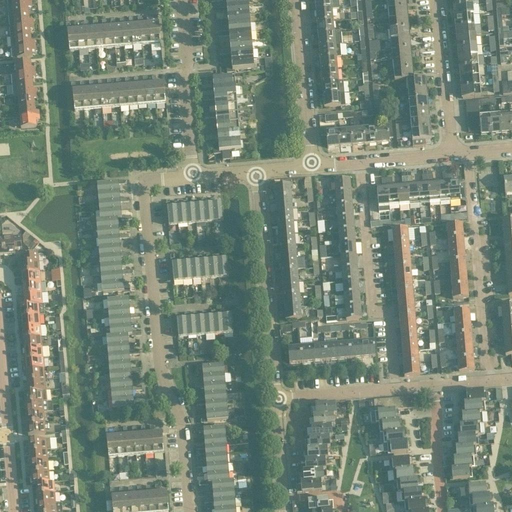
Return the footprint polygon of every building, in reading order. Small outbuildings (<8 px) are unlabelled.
[(224,0),(225,0),(226,8),(248,6),(247,0),(223,0),(224,0)] [(314,0),(315,12),(332,10),(331,0),(314,0)] [(392,0),(387,0),(388,11),(407,9),(406,0),(392,0)] [(7,7),(8,18),(29,16),(28,10),(32,9),(32,4),(7,7)] [(216,21),(227,20),(227,17),(249,15),(248,6),(226,8),(227,15),(216,16),(216,21)] [(454,8),(454,18),(474,16),(473,6),(454,8)] [(388,11),(389,21),(408,19),(407,9),(388,11)] [(315,12),(316,24),(333,22),(332,10),(315,12)] [(227,20),(228,26),(250,24),(249,15),(227,17),(227,20)] [(8,18),(9,28),(34,26),(33,21),(29,22),(29,16),(8,18)] [(454,18),(455,28),(474,26),(474,16),(454,18)] [(149,25),(151,46),(161,45),(159,24),(151,25),(151,17),(146,17),(147,25),(149,25)] [(140,25),(142,46),(151,46),(149,25),(147,25),(142,25),(142,18),(137,18),(138,25),(140,25)] [(131,26),(133,47),(142,46),(140,25),(138,25),(138,26),(134,26),(133,19),(129,19),(129,26),(131,26)] [(389,21),(390,31),(409,30),(408,19),(389,21)] [(114,28),(117,49),(125,48),(123,27),(120,27),(116,27),(115,20),(110,21),(111,28),(114,28)] [(123,27),(125,48),(133,47),(131,26),(129,26),(124,27),(124,20),(119,20),(120,27),(123,27)] [(104,29),(107,49),(117,49),(114,28),(111,28),(106,29),(106,21),(102,21),(102,29),(104,29)] [(96,29),(98,50),(107,49),(104,29),(102,29),(97,29),(97,22),(92,22),(93,29),(96,29)] [(316,24),(317,36),(334,34),(333,22),(316,24)] [(77,31),(80,52),(89,51),(87,30),(84,30),(80,31),(79,23),(75,24),(75,31),(77,31)] [(87,30),(89,51),(98,50),(96,29),(93,29),(89,30),(88,23),(84,23),(84,30),(87,30)] [(70,53),(80,52),(77,31),(75,31),(71,32),(70,24),(66,25),(66,33),(68,32),(70,53)] [(218,39),(229,38),(229,35),(251,33),(250,24),(228,26),(228,32),(217,33),(218,39)] [(9,28),(10,39),(30,37),(30,31),(34,31),(34,26),(9,28)] [(455,28),(456,38),(475,37),(474,26),(455,28)] [(410,40),(409,30),(390,31),(378,32),(378,40),(390,39),(391,41),(410,40)] [(229,38),(229,44),(252,42),(251,33),(229,35),(229,38)] [(317,36),(319,48),(335,47),(334,34),(317,36)] [(11,50),(16,49),(16,50),(35,48),(35,43),(31,43),(30,37),(10,39),(11,50)] [(456,38),(457,49),(476,47),(475,37),(456,38)] [(410,40),(391,41),(392,51),(411,50),(410,40)] [(219,56),(230,55),(230,53),(253,51),(252,42),(229,44),(230,50),(219,51),(219,56)] [(320,60),(336,59),(341,58),(340,46),(335,47),(319,48),(320,60)] [(457,49),(458,59),(477,57),(476,47),(457,49)] [(16,49),(11,50),(12,61),(17,61),(33,59),(32,58),(32,53),(36,52),(35,48),(16,50),(16,49)] [(392,51),(393,62),(412,60),(411,50),(392,51)] [(230,55),(231,62),(253,60),(253,51),(230,53),(230,55)] [(458,59),(459,69),(478,67),(477,57),(458,59)] [(320,60),(321,72),(337,71),(336,59),(320,60)] [(254,70),(253,60),(231,62),(231,69),(226,69),(227,74),(234,74),(234,71),(254,70)] [(393,62),(393,72),(413,70),(412,60),(393,62)] [(16,65),(16,76),(36,74),(36,70),(32,70),(31,63),(16,65)] [(459,69),(460,79),(479,77),(478,67),(459,69)] [(394,83),(406,81),(414,80),(413,70),(393,72),(394,83)] [(321,72),(322,84),(338,83),(337,71),(321,72)] [(16,76),(11,76),(12,87),(17,86),(33,85),(33,79),(37,79),(36,74),(16,76)] [(155,84),(157,105),(166,105),(164,84),(157,84),(156,77),(152,77),(152,84),(155,84)] [(460,79),(461,89),(480,87),(479,77),(460,79)] [(146,85),(148,106),(157,105),(155,84),(152,84),(148,85),(147,78),(143,78),(143,85),(146,85)] [(213,84),(213,90),(235,88),(235,78),(215,80),(215,78),(206,79),(207,84),(213,84)] [(128,86),(131,108),(140,107),(137,85),(134,86),(130,86),(129,79),(125,79),(125,86),(128,86)] [(137,85),(140,107),(148,106),(146,85),(143,85),(139,86),(138,79),(134,79),(134,86),(137,85)] [(406,81),(407,90),(426,89),(425,79),(414,80),(406,81)] [(119,87),(121,108),(131,108),(128,86),(125,86),(125,87),(121,87),(120,80),(116,80),(116,87),(119,87)] [(110,88),(112,109),(121,108),(119,87),(116,87),(112,88),(111,81),(107,81),(107,88),(110,88)] [(92,89),(94,111),(103,110),(101,89),(99,89),(94,89),(93,82),(89,83),(90,90),(92,89)] [(101,89),(103,110),(112,109),(110,88),(107,88),(103,88),(102,82),(98,82),(99,89),(101,89)] [(322,84),(323,96),(344,94),(343,82),(338,83),(322,84)] [(83,90),(84,112),(94,111),(92,89),(90,90),(85,90),(84,83),(80,84),(81,90),(83,90)] [(73,92),(75,112),(75,113),(84,112),(83,90),(81,90),(76,91),(75,84),(71,84),(72,92),(73,92)] [(17,86),(12,87),(13,98),(18,97),(38,96),(37,91),(34,91),(33,85),(17,86)] [(461,89),(462,100),(481,98),(480,87),(461,89)] [(214,96),(208,96),(208,102),(214,101),(214,100),(214,99),(236,97),(235,88),(213,90),(214,96)] [(407,90),(408,101),(412,100),(427,99),(426,89),(407,90)] [(324,109),(340,107),(340,108),(345,107),(344,94),(323,96),(324,109)] [(18,97),(19,108),(34,107),(34,101),(38,100),(38,96),(18,97)] [(214,101),(215,108),(237,106),(236,97),(214,99),(214,100),(214,101)] [(408,101),(409,111),(428,109),(427,99),(412,100),(408,101)] [(215,115),(210,115),(210,120),(216,120),(216,117),(238,115),(237,106),(215,108),(215,115)] [(19,108),(20,119),(39,117),(39,113),(35,113),(34,107),(19,108)] [(409,111),(410,121),(429,119),(428,109),(409,111)] [(216,120),(216,126),(239,124),(238,115),(216,117),(216,120)] [(489,116),(491,135),(501,134),(499,115),(489,116)] [(499,115),(501,134),(511,133),(510,115),(499,115)] [(338,123),(338,121),(338,116),(325,117),(325,124),(338,123)] [(480,133),(480,136),(491,135),(489,116),(479,117),(479,120),(480,126),(480,133)] [(20,119),(21,131),(36,129),(36,122),(40,122),(39,117),(20,119)] [(410,121),(411,131),(430,130),(430,129),(429,119),(410,121)] [(375,128),(377,145),(389,144),(389,140),(393,139),(391,123),(387,123),(387,127),(375,128)] [(217,132),(211,133),(212,138),(217,137),(217,134),(239,133),(239,124),(216,126),(217,132)] [(363,129),(365,146),(377,145),(375,128),(363,129)] [(351,130),(352,147),(365,146),(363,129),(351,130)] [(339,131),(340,148),(352,147),(351,130),(339,131)] [(431,141),(430,130),(411,131),(412,148),(423,147),(423,141),(431,141)] [(328,149),(340,148),(339,131),(326,132),(328,149)] [(218,137),(218,144),(240,142),(239,133),(217,134),(217,137),(218,137)] [(241,151),(240,142),(218,144),(219,150),(213,150),(213,156),(221,155),(221,153),(222,153),(223,161),(231,160),(230,152),(241,151)] [(418,186),(419,205),(429,204),(427,173),(427,172),(422,173),(423,176),(422,177),(422,184),(423,184),(423,186),(418,186)] [(427,173),(429,204),(440,204),(438,184),(432,185),(432,183),(433,183),(432,173),(427,173)] [(407,178),(409,206),(419,205),(418,186),(412,187),(412,184),(413,184),(412,177),(411,177),(411,174),(407,174),(407,178)] [(438,184),(440,204),(450,203),(447,174),(442,175),(442,182),(443,182),(443,184),(438,184)] [(447,174),(450,203),(460,202),(465,204),(465,205),(466,204),(464,184),(459,184),(458,183),(453,183),(453,181),(454,181),(453,174),(447,174)] [(397,188),(399,207),(409,206),(407,178),(401,178),(402,185),(403,188),(397,188)] [(378,209),(379,209),(379,213),(389,213),(389,208),(387,179),(381,180),(381,187),(382,187),(382,190),(377,190),(378,209)] [(387,179),(389,208),(399,207),(397,188),(392,189),(392,186),(393,186),(392,179),(387,179)] [(274,187),(275,200),(291,198),(290,186),(289,180),(281,181),(281,183),(276,183),(277,187),(274,187)] [(97,185),(98,194),(119,192),(119,186),(125,185),(124,181),(118,182),(118,183),(97,185)] [(334,198),(335,198),(350,196),(349,181),(333,183),(334,193),(326,193),(327,198),(334,198)] [(98,194),(99,203),(120,201),(120,199),(119,192),(98,194)] [(336,210),(351,208),(350,196),(335,198),(335,205),(327,206),(328,211),(336,210)] [(275,200),(276,212),(292,211),(291,198),(275,200)] [(99,203),(100,212),(121,210),(120,204),(125,203),(125,199),(120,199),(120,201),(99,203)] [(204,206),(206,224),(215,223),(213,205),(211,205),(206,206),(206,200),(202,201),(202,206),(204,206)] [(213,205),(215,223),(223,222),(222,204),(215,205),(215,200),(211,200),(211,205),(213,205)] [(178,208),(179,226),(188,225),(186,207),(184,207),(184,208),(179,208),(179,202),(175,203),(175,208),(178,208)] [(186,207),(188,225),(197,225),(195,207),(193,207),(188,207),(188,202),(184,202),(184,207),(186,207)] [(195,207),(197,225),(206,224),(204,206),(202,206),(197,206),(197,202),(193,202),(193,207),(195,207)] [(169,227),(179,226),(178,208),(175,208),(170,209),(169,203),(165,204),(166,209),(167,209),(169,227)] [(329,223),(337,223),(352,221),(351,208),(336,210),(336,217),(328,218),(329,223)] [(100,212),(101,221),(118,219),(118,220),(121,220),(121,222),(127,221),(126,217),(122,217),(121,210),(100,212)] [(276,212),(277,224),(293,223),(292,211),(276,212)] [(413,217),(410,217),(410,226),(416,226),(421,225),(421,221),(415,221),(414,221),(413,217)] [(96,221),(97,231),(119,229),(118,220),(118,219),(101,221),(96,221)] [(511,220),(502,221),(503,234),(511,233),(511,220)] [(330,236),(338,235),(353,234),(352,221),(337,223),(337,230),(330,231),(330,236)] [(277,224),(278,237),(294,236),(293,223),(277,224)] [(446,227),(447,238),(463,237),(462,225),(446,227)] [(97,231),(98,240),(120,238),(119,236),(119,229),(97,231)] [(391,232),(392,243),(409,243),(408,230),(391,232)] [(511,233),(503,234),(504,246),(511,245),(511,233)] [(331,248),(339,247),(354,246),(353,234),(338,235),(339,243),(331,243),(331,248)] [(98,240),(99,249),(120,247),(120,240),(125,240),(124,235),(119,236),(120,238),(98,240)] [(278,237),(279,249),(295,248),(294,236),(278,237)] [(28,249),(32,244),(35,241),(30,237),(23,245),(28,249)] [(447,238),(448,250),(464,249),(463,237),(447,238)] [(3,240),(4,257),(15,256),(14,252),(21,251),(20,238),(3,240)] [(392,243),(394,256),(410,255),(409,243),(392,243)] [(332,261),(340,261),(356,259),(354,246),(339,247),(339,256),(332,256),(332,261)] [(99,249),(100,258),(121,256),(121,254),(120,247),(99,249)] [(279,249),(280,261),(296,259),(295,248),(279,249)] [(448,250),(449,263),(465,262),(464,249),(448,250)] [(100,258),(100,267),(122,265),(121,258),(126,258),(126,254),(121,254),(121,256),(100,258)] [(21,264),(22,275),(39,273),(38,255),(25,256),(26,263),(21,264)] [(394,256),(395,269),(411,268),(410,255),(394,256)] [(209,261),(210,280),(220,279),(218,261),(216,261),(211,261),(210,256),(207,257),(207,261),(209,261)] [(218,261),(220,279),(228,278),(227,260),(220,261),(219,256),(216,256),(216,261),(218,261)] [(200,262),(202,281),(210,280),(209,261),(207,261),(202,262),(201,257),(198,257),(198,262),(197,262),(200,262)] [(182,264),(184,282),(193,281),(192,263),(189,263),(184,264),(184,258),(179,259),(180,264),(182,264)] [(192,263),(193,281),(202,281),(200,262),(197,262),(193,263),(192,258),(189,258),(189,263),(192,263)] [(280,261),(281,273),(297,272),(296,259),(280,261)] [(321,273),(323,272),(328,272),(328,273),(333,272),(333,274),(341,273),(357,271),(356,259),(340,261),(341,268),(333,269),(333,268),(328,268),(328,266),(326,266),(326,260),(320,260),(321,266),(321,273)] [(174,283),(184,282),(182,264),(180,264),(175,265),(174,260),(170,260),(171,265),(172,265),(174,283)] [(449,263),(450,276),(466,275),(465,262),(449,263)] [(100,267),(101,276),(123,274),(123,272),(122,265),(100,267)] [(395,269),(396,280),(412,278),(411,268),(395,269)] [(101,276),(102,285),(124,283),(123,277),(128,276),(127,271),(123,272),(123,274),(101,276)] [(342,281),(334,281),(334,286),(358,284),(357,271),(341,273),(342,281)] [(281,273),(282,285),(298,284),(297,272),(281,273)] [(22,275),(23,286),(40,284),(39,273),(22,275)] [(450,276),(451,288),(467,287),(466,275),(450,276)] [(396,280),(397,293),(413,291),(412,278),(396,280)] [(103,294),(117,293),(118,297),(124,296),(124,294),(130,294),(130,290),(124,290),(124,283),(102,285),(103,294)] [(23,286),(24,296),(41,295),(40,284),(23,286)] [(282,285),(283,298),(299,296),(298,284),(282,285)] [(358,284),(334,286),(335,294),(335,299),(343,298),(359,297),(358,284)] [(452,301),(460,300),(468,300),(467,287),(451,288),(452,301)] [(397,293),(398,304),(414,303),(413,291),(397,293)] [(20,307),(20,308),(42,306),(41,295),(24,296),(25,307),(20,307)] [(283,298),(284,310),(300,308),(299,296),(283,298)] [(107,301),(108,311),(129,309),(129,302),(135,302),(134,297),(128,298),(128,299),(107,301)] [(344,306),(336,307),(337,311),(344,311),(344,310),(360,308),(359,297),(343,298),(344,306)] [(398,304),(399,318),(415,316),(414,303),(398,304)] [(511,305),(501,306),(502,319),(511,318),(511,305)] [(20,308),(21,319),(39,317),(38,307),(42,306),(20,308)] [(284,310),(285,322),(301,320),(300,308),(284,310)] [(345,318),(337,319),(337,324),(338,324),(346,323),(346,321),(361,320),(360,308),(344,310),(345,318)] [(108,311),(109,320),(130,318),(130,316),(129,309),(108,311)] [(222,317),(224,335),(233,334),(232,316),(224,316),(224,311),(220,312),(221,317),(222,317)] [(453,312),(454,324),(470,323),(469,311),(453,312)] [(214,317),(215,335),(224,335),(222,317),(221,317),(215,317),(215,312),(211,313),(212,317),(214,317)] [(205,318),(206,336),(215,335),(214,317),(212,317),(207,318),(206,313),(202,313),(203,318),(205,318)] [(186,320),(188,338),(197,337),(196,319),(194,319),(188,319),(188,314),(184,315),(185,320),(186,320)] [(196,319),(197,337),(206,336),(205,318),(203,318),(198,319),(197,314),(193,314),(194,319),(196,319)] [(109,320),(110,329),(131,327),(130,320),(135,320),(135,315),(130,316),(130,318),(109,320)] [(178,338),(188,338),(186,320),(185,320),(180,320),(179,315),(175,315),(176,321),(177,321),(178,338)] [(399,318),(400,329),(416,328),(415,316),(399,318)] [(21,319),(22,329),(40,328),(39,317),(21,319)] [(511,318),(502,319),(503,331),(511,330),(511,318)] [(454,324),(455,337),(471,336),(470,323),(454,324)] [(110,329),(111,337),(128,335),(128,336),(131,336),(132,338),(136,337),(136,334),(132,334),(131,327),(110,329)] [(22,329),(23,340),(41,338),(40,328),(22,329)] [(400,329),(401,341),(417,340),(416,328),(400,329)] [(511,330),(503,331),(504,344),(511,343),(511,330)] [(107,337),(107,347),(129,345),(128,336),(128,335),(111,337),(107,337)] [(455,337),(456,349),(472,348),(471,336),(455,337)] [(23,340),(24,351),(42,349),(41,338),(23,340)] [(401,341),(402,353),(418,352),(417,340),(401,341)] [(363,342),(364,358),(375,357),(374,341),(363,342)] [(351,343),(353,359),(364,358),(363,342),(351,343)] [(339,345),(340,360),(353,359),(351,343),(339,345)] [(107,347),(108,356),(129,354),(130,356),(134,356),(134,351),(129,352),(129,345),(107,347)] [(326,346),(328,362),(340,360),(339,345),(326,346)] [(313,347),(315,363),(328,362),(326,346),(313,347)] [(301,348),(302,364),(315,363),(313,347),(301,348)] [(289,365),(302,364),(301,348),(288,349),(289,365)] [(456,349),(457,361),(473,360),(472,348),(456,349)] [(24,351),(25,361),(43,360),(49,359),(48,349),(42,349),(24,351)] [(402,353),(403,365),(419,364),(418,352),(402,353)] [(108,356),(109,365),(130,363),(130,356),(129,354),(108,356)] [(25,361),(26,372),(44,371),(43,360),(25,361)] [(474,372),(473,360),(457,361),(458,374),(474,372)] [(109,365),(110,374),(131,372),(131,375),(136,374),(135,369),(131,370),(130,363),(109,365)] [(420,376),(419,364),(403,365),(404,377),(420,376)] [(202,370),(203,378),(225,376),(224,366),(203,367),(203,366),(196,366),(197,371),(202,370)] [(26,372),(27,383),(45,381),(44,371),(26,372)] [(110,374),(111,383),(132,381),(131,375),(131,372),(110,374)] [(203,378),(203,384),(203,386),(225,385),(225,376),(203,378)] [(27,383),(28,393),(28,394),(46,392),(45,381),(27,383)] [(111,383),(111,392),(132,390),(133,393),(137,392),(137,387),(132,388),(132,381),(111,383)] [(204,388),(204,395),(226,394),(225,385),(203,386),(203,384),(199,384),(199,389),(204,388)] [(111,392),(112,401),(133,399),(133,393),(132,390),(111,392)] [(24,393),(25,405),(46,403),(46,392),(28,394),(28,393),(24,393)] [(462,392),(463,398),(466,398),(466,404),(487,402),(486,392),(467,393),(466,392),(462,392)] [(205,402),(205,404),(227,403),(226,394),(204,395),(205,402)] [(133,408),(133,410),(140,409),(140,405),(134,406),(133,399),(112,401),(113,410),(133,408)] [(393,412),(387,412),(381,412),(375,413),(375,414),(370,414),(371,425),(378,424),(379,424),(398,423),(398,422),(396,422),(395,416),(398,416),(398,411),(399,411),(398,399),(392,399),(393,412)] [(25,405),(26,416),(44,414),(44,413),(53,413),(52,402),(46,403),(25,405)] [(205,406),(206,414),(228,412),(227,403),(205,404),(205,402),(200,402),(200,407),(205,406)] [(464,409),(464,415),(485,414),(485,403),(487,403),(487,402),(466,404),(464,404),(464,403),(461,403),(461,409),(464,409)] [(310,408),(311,413),(311,417),(313,417),(334,416),(334,415),(337,415),(336,404),(315,406),(315,408),(310,408)] [(228,421),(228,412),(206,414),(207,420),(201,420),(201,425),(208,425),(208,423),(228,421)] [(26,416),(27,426),(45,425),(44,414),(26,416)] [(462,415),(458,415),(459,420),(462,420),(462,426),(483,425),(484,425),(487,425),(486,414),(485,414),(464,415),(462,415)] [(308,420),(309,425),(309,429),(311,429),(332,427),(335,426),(334,416),(313,417),(313,420),(308,420)] [(379,424),(379,435),(402,433),(399,433),(399,426),(402,426),(402,420),(398,421),(398,422),(398,423),(379,424)] [(27,426),(28,437),(45,436),(45,425),(27,426)] [(459,425),(456,426),(457,431),(460,430),(460,432),(460,437),(481,436),(485,436),(484,425),(483,425),(462,426),(460,427),(460,426),(460,425),(459,425)] [(153,434),(154,455),(163,454),(162,433),(155,434),(154,426),(150,427),(151,434),(153,434)] [(144,434),(145,455),(154,455),(153,434),(151,434),(146,434),(145,427),(141,428),(141,435),(144,434)] [(306,431),(307,439),(309,439),(333,437),(332,427),(311,429),(311,431),(306,431)] [(135,435),(137,456),(145,455),(144,434),(141,435),(136,435),(136,428),(132,429),(133,435),(135,435)] [(203,432),(204,440),(225,438),(224,428),(204,430),(204,428),(197,429),(198,433),(203,432)] [(117,437),(118,458),(128,457),(126,436),(123,436),(119,437),(118,429),(114,430),(115,437),(117,437)] [(126,436),(128,457),(137,456),(135,435),(133,435),(128,436),(127,429),(123,429),(123,436),(126,436)] [(108,458),(118,458),(117,437),(115,437),(110,437),(110,430),(105,431),(105,439),(107,439),(108,458)] [(379,435),(380,445),(404,444),(403,437),(406,436),(406,431),(402,431),(402,433),(379,435)] [(458,441),(458,444),(458,448),(479,447),(478,436),(481,436),(460,437),(458,438),(458,436),(454,436),(454,442),(458,441)] [(304,442),(304,446),(305,451),(306,451),(328,449),(330,449),(330,438),(333,437),(309,439),(309,442),(304,442)] [(204,446),(200,447),(200,451),(205,451),(204,448),(226,448),(225,438),(204,440),(204,446)] [(28,442),(29,454),(47,452),(47,451),(51,451),(50,440),(28,442)] [(383,454),(387,454),(387,456),(408,454),(408,447),(411,447),(410,441),(406,442),(406,443),(404,444),(380,445),(380,446),(382,446),(383,454)] [(456,453),(456,459),(477,458),(476,447),(479,447),(458,448),(456,448),(456,447),(452,448),(452,453),(456,453)] [(205,451),(205,457),(227,456),(226,448),(204,448),(205,451)] [(302,453),(303,457),(303,462),(329,459),(328,449),(306,451),(306,453),(302,453)] [(29,454),(30,465),(48,463),(47,452),(29,454)] [(206,464),(201,465),(202,469),(207,468),(206,467),(228,465),(227,456),(205,457),(206,464)] [(389,473),(392,472),(410,470),(410,464),(412,464),(412,458),(408,458),(408,460),(388,462),(389,473)] [(454,463),(454,465),(454,471),(475,469),(474,458),(477,458),(456,459),(454,460),(453,458),(450,458),(450,464),(454,463)] [(300,464),(300,468),(301,473),(303,472),(326,470),(325,460),(329,459),(303,462),(305,462),(305,464),(300,464)] [(30,465),(31,475),(49,473),(48,463),(30,465)] [(206,467),(207,468),(207,476),(228,474),(228,465),(206,467)] [(393,483),(396,483),(396,482),(414,481),(414,475),(416,474),(416,469),(412,469),(412,470),(410,470),(392,472),(393,483)] [(452,482),(473,480),(472,470),(475,469),(454,471),(452,471),(451,469),(448,469),(448,475),(451,474),(452,482)] [(298,475),(299,479),(299,484),(301,484),(324,481),(323,471),(326,470),(303,472),(303,475),(298,475)] [(36,485),(54,484),(54,483),(50,483),(49,473),(31,475),(32,486),(36,485)] [(208,482),(203,482),(203,487),(209,486),(209,484),(212,484),(229,482),(229,481),(228,474),(207,476),(208,482)] [(397,494),(400,493),(418,491),(417,485),(420,485),(420,479),(416,479),(416,481),(414,481),(396,482),(396,483),(397,494)] [(212,484),(213,493),(234,490),(234,481),(229,481),(229,482),(212,484)] [(296,486),(297,495),(322,493),(321,482),(324,482),(324,481),(301,484),(301,485),(296,486)] [(36,485),(37,496),(55,495),(54,484),(36,485)] [(465,487),(466,499),(487,497),(486,491),(489,490),(488,485),(484,485),(484,486),(465,487)] [(149,495),(150,511),(159,511),(158,494),(156,494),(151,494),(150,487),(146,488),(146,495),(149,495)] [(158,494),(159,511),(168,511),(166,493),(160,494),(159,487),(155,487),(156,494),(158,494)] [(140,495),(141,511),(150,511),(149,495),(146,495),(142,495),(141,488),(137,488),(137,495),(140,495)] [(131,496),(131,511),(141,511),(140,495),(137,495),(133,496),(132,489),(128,489),(128,496),(131,496)] [(401,504),(404,504),(404,503),(422,502),(421,496),(424,495),(424,489),(420,490),(420,491),(418,491),(400,493),(401,504)] [(122,497),(123,511),(131,511),(131,496),(128,496),(123,497),(123,490),(119,490),(119,497),(122,497)] [(213,499),(209,500),(209,504),(213,504),(213,502),(235,500),(234,490),(213,493),(213,499)] [(112,511),(123,511),(122,497),(119,497),(115,498),(114,491),(109,491),(110,499),(111,499),(112,511)] [(37,496),(38,507),(56,505),(55,495),(37,496)] [(469,499),(469,509),(490,508),(490,501),(493,501),(492,495),(488,496),(489,497),(487,497),(466,499),(469,499)] [(213,504),(214,511),(236,509),(235,500),(213,502),(213,504)] [(308,511),(315,511),(333,511),(334,510),(333,501),(328,502),(328,500),(308,501),(308,511)] [(404,511),(425,511),(425,506),(428,506),(428,500),(424,500),(424,502),(422,502),(404,503),(404,504),(404,511)]
